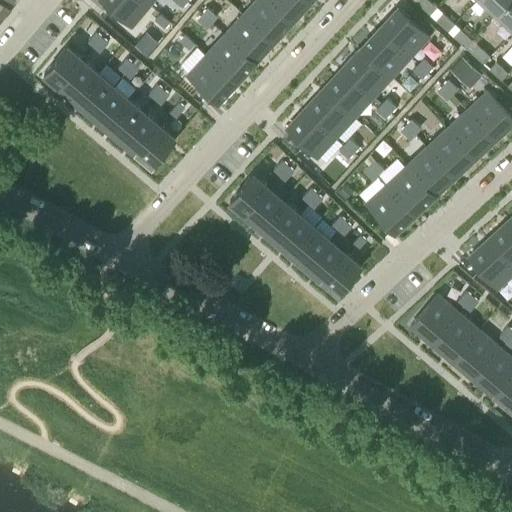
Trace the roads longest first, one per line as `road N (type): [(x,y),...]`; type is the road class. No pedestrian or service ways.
road 1 (residential): [(120,253),(351,0)]
road 2 (residential): [(306,356),(511,163)]
road 3 (residential): [(511,464),(306,356)]
road 4 (residential): [(306,356),(120,253)]
road 5 (unclassified): [(173,511),(0,423)]
road 6 (residential): [(120,253),(0,187)]
